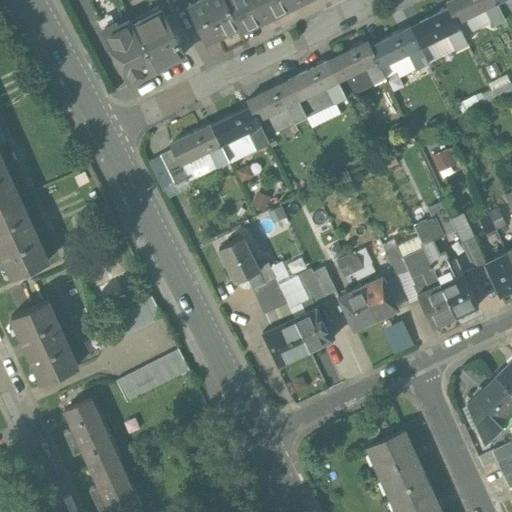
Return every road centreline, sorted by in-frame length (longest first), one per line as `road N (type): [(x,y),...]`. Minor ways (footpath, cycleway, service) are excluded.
road 1 (tertiary): [(259,433),(116,119)]
road 2 (residential): [(116,119),(360,0)]
road 3 (residential): [(259,433),(419,371)]
road 4 (residential): [(67,511),(0,362)]
road 5 (residential): [(419,371),(482,511)]
road 6 (tertiary): [(116,119),(39,0)]
